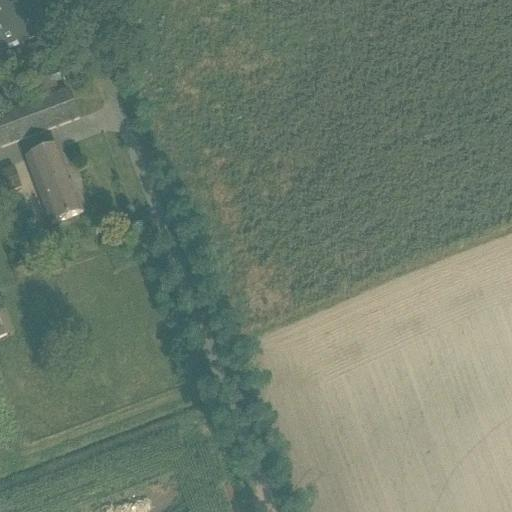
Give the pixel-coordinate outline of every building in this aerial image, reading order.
[(0,0),(0,35),(7,51),(14,66),(29,59),(22,45),(54,30),(49,18),(43,21),(33,0),(30,0),(10,10),(5,0),(0,0)] [(0,115),(0,150),(79,121),(62,76),(42,83),(48,98),(0,115)] [(26,162),(51,227),(83,215),(58,150),(26,162)] [(0,174),(0,197),(22,190),(14,169),(0,174)] [(0,312),(0,340),(15,334),(6,310),(0,312)]
